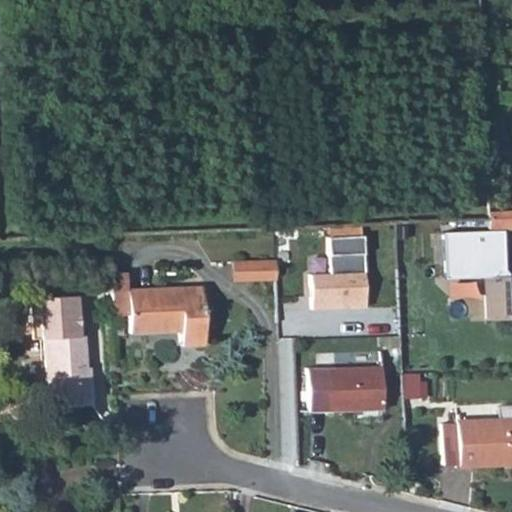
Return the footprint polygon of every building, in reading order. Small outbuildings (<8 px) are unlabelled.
[(511,212),(487,214),(487,231),(502,230),(511,229),(511,212)] [(442,278),(483,277),(485,318),(511,318),(511,276),(508,276),(503,269),(502,230),(487,231),(441,233),(442,278)] [(361,236),(326,238),(328,274),(308,274),(310,309),(328,309),(328,304),(346,303),(346,308),(364,307),(361,236)] [(247,261),(232,261),(232,279),(247,279),(247,261)] [(247,261),(247,279),(275,278),(275,261),(247,261)] [(125,271),(110,272),(111,315),(126,315),(126,290),(125,271)] [(200,287),(126,290),(126,315),(127,332),(179,330),(179,345),(203,344),(200,287)] [(27,298),(29,323),(34,322),(35,339),(39,338),(41,384),(45,384),(46,407),(90,405),(89,381),(84,381),(83,336),(81,335),(81,326),(62,327),(62,315),(80,314),(79,296),(27,298)] [(379,365),(304,368),(306,412),(381,409),(379,365)] [(418,395),(420,371),(403,369),(401,393),(418,395)] [(496,421),(454,422),(456,465),(511,462),(511,405),(496,407),(496,421)]
